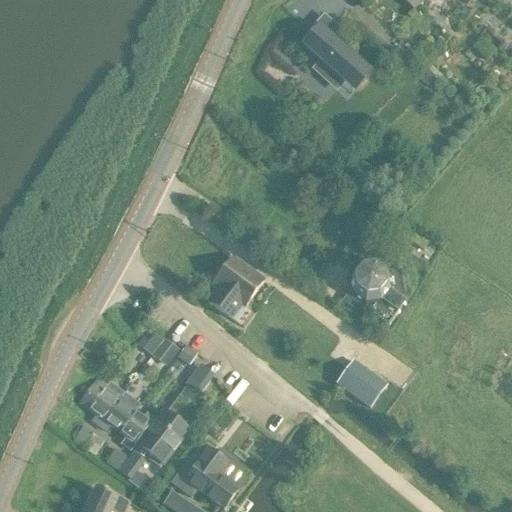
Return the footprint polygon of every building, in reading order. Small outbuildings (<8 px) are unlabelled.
[(400,0),(415,11),(423,0),(400,0)] [(312,33),(300,47),(322,66),(316,72),(330,84),(335,78),(342,84),(361,62),(335,39),(341,32),(330,23),(324,29),(326,30),(319,39),(312,33)] [(414,77),(426,88),(435,79),(424,68),(414,77)] [(400,233),(416,244),(422,235),(406,224),(400,233)] [(209,304),(234,321),(242,310),(245,313),(265,283),(231,259),(213,285),(219,289),(209,304)] [(354,284),(338,306),(360,322),(368,310),(389,326),(405,304),(386,290),(385,277),(374,269),(362,271),(354,281),(354,284)] [(148,342),(142,350),(152,357),(162,345),(164,342),(155,336),(153,334),(153,335),(148,342)] [(166,342),(161,348),(152,360),(162,367),(176,349),(166,342)] [(353,362),(336,385),(370,410),(386,386),(353,362)] [(83,398),(79,404),(80,405),(89,412),(103,391),(108,385),(98,378),(94,384),(92,386),(83,398)] [(85,380),(76,393),(77,393),(83,398),(92,386),(86,381),(85,380)] [(103,391),(89,412),(95,416),(90,423),(99,429),(104,423),(119,403),(123,397),(125,395),(109,383),(108,385),(103,391)] [(104,423),(99,429),(105,434),(110,428),(119,434),(134,414),(138,408),(140,406),(125,395),(123,397),(119,403),(104,423)] [(134,414),(119,434),(125,439),(120,446),(130,453),(135,446),(150,426),(154,419),(146,414),(142,420),(134,414)] [(189,433),(186,431),(186,426),(179,421),(174,421),(165,414),(139,448),(150,457),(148,460),(158,467),(160,464),(163,466),(189,433)] [(73,442),(84,450),(93,436),(82,429),(73,442)] [(93,436),(84,450),(98,461),(108,448),(93,436)] [(117,474),(126,459),(114,451),(105,466),(117,474)] [(209,452),(186,483),(224,511),(238,492),(218,478),(228,465),(209,452)] [(130,461),(121,474),(131,481),(140,467),(130,461)] [(125,511),(129,505),(95,490),(85,511),(125,511)] [(174,511),(200,511),(171,493),(163,504),(174,511)]
